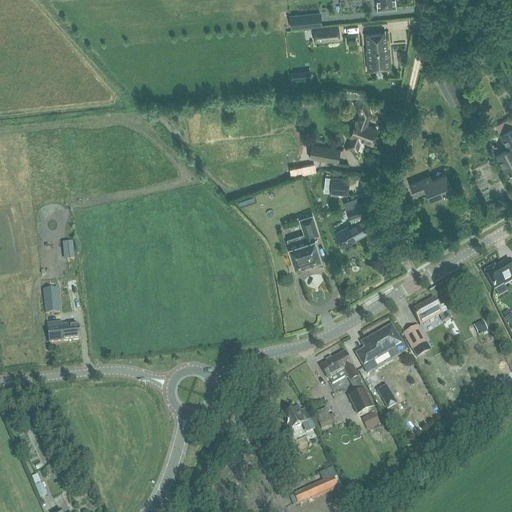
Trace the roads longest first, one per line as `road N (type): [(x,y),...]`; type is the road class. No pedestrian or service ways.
road 1 (secondary): [(211,379),(304,346),(418,282)]
road 2 (residential): [(418,282),(382,220),(377,194),(407,104)]
road 3 (secondary): [(0,384),(112,371),(170,384)]
